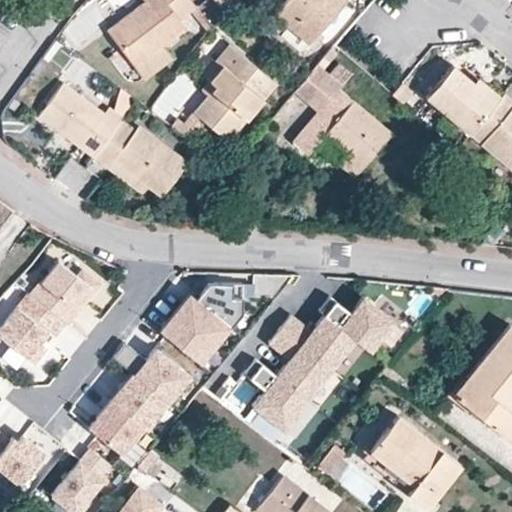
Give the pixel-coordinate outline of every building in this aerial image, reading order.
[(196,5),(191,0),(143,0),(144,1),(106,30),(134,65),(185,26),(179,18),(196,5)] [(308,43),(344,0),(284,0),(273,13),(308,43)] [(93,8),(64,26),(75,44),(104,26),(93,8)] [(222,64),(262,98),(277,82),(231,42),(216,59),(222,64)] [(144,78),(172,55),(163,43),(134,65),(144,78)] [(205,73),(210,78),(222,64),(216,59),(205,73)] [(227,140),(262,98),(222,64),(210,78),(201,89),(207,94),(192,111),(208,124),(227,140)] [(391,133),(338,88),(342,84),(317,64),(310,72),(294,90),(318,110),(291,141),(307,154),(325,132),(345,149),(363,165),(391,133)] [(468,134),(500,97),(476,76),(472,81),(453,64),(425,96),(468,134)] [(106,138),(122,117),(108,106),(103,112),(62,82),(37,115),(92,156),(106,138)] [(411,92),(400,82),(392,93),(402,102),(411,92)] [(511,171),(511,107),(511,101),(503,93),(500,97),(468,134),(511,171)] [(208,124),(192,111),(184,122),(176,116),(170,124),(184,135),(188,130),(198,138),(208,124)] [(187,160),(138,124),(134,128),(121,118),(106,138),(92,156),(141,193),(147,185),(161,196),(187,160)] [(363,165),(345,149),(335,161),(354,176),(363,165)] [(30,293),(65,321),(66,322),(77,309),(74,306),(79,300),(83,302),(99,282),(82,268),(77,274),(58,259),(42,280),(41,279),(30,293)] [(289,274),(253,273),(252,295),(272,294),(289,274)] [(188,291),(158,329),(164,333),(178,315),(183,320),(188,313),(188,312),(213,281),(207,281),(195,296),(188,291)] [(242,282),(213,281),(188,312),(188,313),(183,320),(178,315),(164,333),(199,361),(241,310),(242,282)] [(30,293),(28,292),(0,326),(0,335),(34,362),(46,346),(39,341),(47,331),(53,336),(65,321),(30,293)] [(329,296),(318,310),(324,314),(355,339),(370,351),(394,321),(363,296),(350,312),(329,296)] [(74,306),(77,309),(83,302),(79,300),(74,306)] [(331,369),(355,339),(324,314),(311,330),(290,314),(279,328),(331,369)] [(511,441),(511,325),(508,322),(452,393),(511,441)] [(307,399),(331,369),(279,328),(268,342),(288,358),(275,374),(307,399)] [(113,356),(132,372),(168,400),(189,374),(154,346),(145,358),(124,342),(113,356)] [(283,430),(307,399),(275,374),(255,358),(244,372),(265,388),(252,405),(283,430)] [(168,400),(132,372),(110,399),(145,427),(146,428),(168,400)] [(135,440),(145,427),(110,399),(88,427),(120,453),(132,438),(135,440)] [(460,463),(397,414),(370,449),(410,481),(404,489),(427,506),(460,463)] [(0,433),(0,467),(19,483),(44,453),(22,435),(17,441),(11,436),(9,440),(0,433)] [(328,474),(344,452),(333,444),(316,465),(328,474)] [(89,447),(80,459),(51,495),(72,511),(76,511),(103,480),(100,477),(111,464),(89,447)] [(157,454),(148,448),(136,463),(144,470),(157,454)] [(410,481),(370,449),(363,457),(404,489),(410,481)] [(327,511),(326,511),(327,510),(281,475),(258,505),(267,511),(327,511)] [(156,511),(163,504),(138,485),(116,511),(156,511)] [(416,511),(402,499),(390,511),(416,511)]
